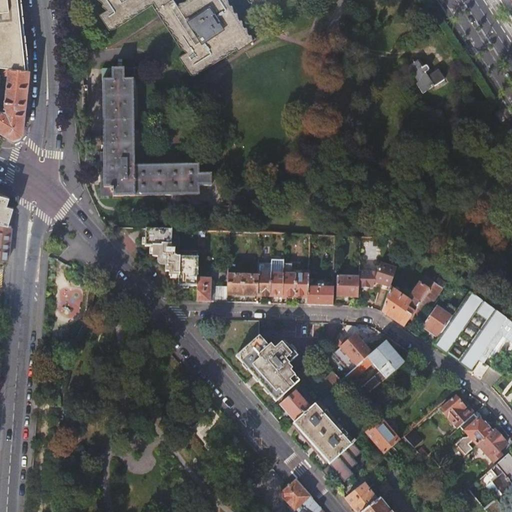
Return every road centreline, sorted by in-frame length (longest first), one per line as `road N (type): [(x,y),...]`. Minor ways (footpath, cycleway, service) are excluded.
road 1 (unclassified): [(166,317),(198,307),(373,316),(491,398),(511,425)]
road 2 (tertiary): [(166,317),(336,511)]
road 3 (tertiary): [(23,284),(7,511)]
road 4 (tertiary): [(37,181),(166,317)]
road 5 (tertiary): [(40,0),(47,117),(37,181)]
